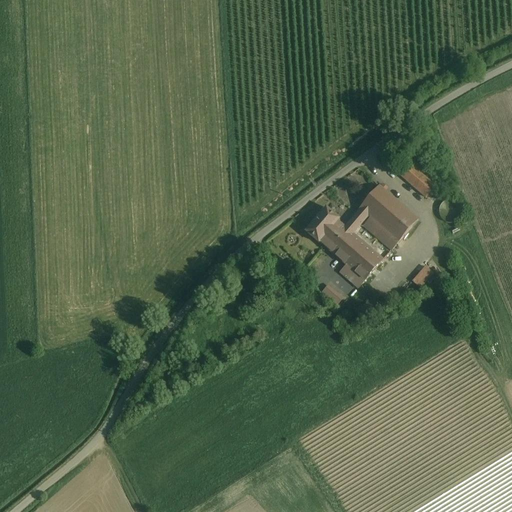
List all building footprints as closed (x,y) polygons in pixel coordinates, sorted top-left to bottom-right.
[(438,185),(411,162),(398,177),(425,200),(438,185)] [(411,216),(371,182),(351,206),(360,213),(391,240),(411,216)] [(468,215),(469,210),(468,204),(465,200),(460,197),(455,196),(449,197),(445,200),(442,205),(441,210),(442,216),(445,220),(450,223),(455,224),(461,223),(465,220),(468,215)] [(345,231),(337,224),(338,222),(325,211),(304,235),(305,235),(319,247),(320,245),(344,266),(359,278),(376,257),(345,231)] [(391,240),(360,213),(345,231),(376,257),(391,240)] [(413,281),(421,288),(435,273),(426,265),(413,281)] [(359,278),(344,266),(337,274),(352,287),(359,278)] [(329,284),(322,293),(338,307),(345,298),(329,284)] [(378,311),(360,321),(343,330),(349,342),(383,323),(384,322),(378,311)]
